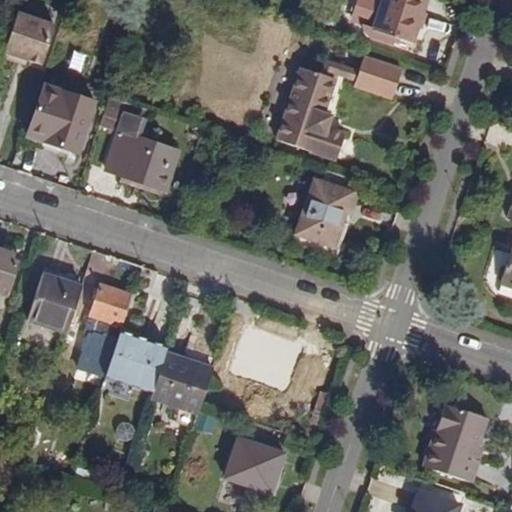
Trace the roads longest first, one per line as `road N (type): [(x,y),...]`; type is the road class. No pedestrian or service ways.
road 1 (residential): [(388,324),(0,193)]
road 2 (residential): [(388,324),(498,0)]
road 3 (residential): [(331,511),(388,324)]
road 4 (residential): [(511,366),(388,324)]
